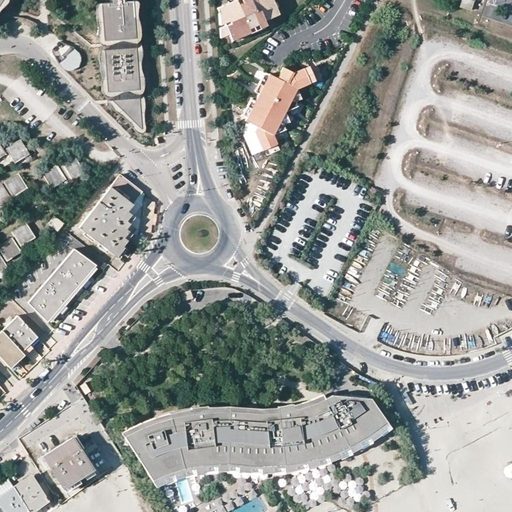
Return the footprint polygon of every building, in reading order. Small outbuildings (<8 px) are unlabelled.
[(133,2),(132,0),(111,0),(112,3),(101,4),(103,40),(136,38),(133,2)] [(259,9),(256,10),(252,0),(239,0),(217,10),(218,24),(223,23),(224,25),(228,34),(231,40),(266,25),(264,20),(259,9)] [(264,20),(278,13),(272,0),(252,0),(256,10),(259,9),(264,20)] [(470,0),(461,0),(459,7),(471,10),(473,1),(470,0)] [(219,38),(228,34),(224,25),(219,27),(219,38)] [(71,74),(85,59),(74,48),(60,63),(71,74)] [(138,90),(135,48),(104,48),(107,92),(138,90)] [(301,69),(293,73),(282,67),(276,78),(268,74),(244,120),(256,126),(254,131),(263,150),(277,143),(273,134),(296,89),(308,82),(301,69)] [(141,129),(140,98),(112,100),(141,129)] [(6,148),(14,163),(28,154),(19,140),(6,148)] [(84,172),(75,158),(61,166),(70,181),(84,172)] [(51,188),(65,179),(56,165),(42,174),(51,188)] [(27,188),(18,174),(4,183),(13,197),(27,188)] [(127,213),(143,194),(121,177),(81,228),(118,258),(124,250),(123,249),(127,242),(124,240),(129,233),(133,237),(137,231),(126,223),(131,216),(127,213)] [(0,204),(10,198),(1,184),(0,185),(0,204)] [(53,216),(48,224),(57,230),(62,223),(53,216)] [(21,246),(35,237),(26,223),(12,232),(21,246)] [(0,249),(7,261),(20,252),(12,238),(0,245),(0,249)] [(97,267),(76,249),(29,304),(50,322),(70,298),(97,267)] [(110,257),(103,281),(112,284),(119,260),(110,257)] [(3,330),(22,350),(32,341),(37,336),(19,316),(3,330)] [(0,356),(3,354),(14,366),(20,361),(26,355),(22,350),(3,330),(0,333),(0,356)] [(3,354),(0,356),(12,369),(14,366),(3,354)] [(294,407),(301,406),(306,404),(312,402),(317,400),(323,397),(322,394),(302,402),(293,405),(293,403),(277,406),(277,407),(254,408),(246,407),(222,406),(207,406),(207,405),(190,407),(190,408),(167,413),(142,422),(121,432),(122,435),(126,432),(131,430),(136,428),(140,426),(147,423),(156,420),(162,418),(167,416),(175,414),(180,413),(188,412),(195,411),(204,410),(215,409),(222,409),(229,409),(242,410),(249,411),(258,411),(266,411),(272,411),(279,410),(287,409),(294,407)] [(334,452),(350,445),(357,442),(365,437),(380,428),(386,422),(387,422),(370,398),(349,397),(331,395),(324,399),(323,397),(317,400),(312,402),(306,404),(301,406),(294,407),(287,409),(279,410),(272,411),(266,411),(258,411),(249,411),(242,410),(229,409),(222,409),(215,409),(204,410),(195,411),(188,412),(180,413),(175,414),(167,416),(162,418),(156,420),(147,423),(140,426),(136,428),(131,430),(126,432),(122,435),(153,482),(165,476),(174,472),(184,469),(196,466),(207,465),(222,463),(235,463),(250,465),(255,465),(264,465),(277,465),(284,464),(289,464),(301,462),(311,460),(322,457),(334,452)] [(392,428),(387,422),(386,422),(380,428),(381,434),(382,436),(392,428)] [(380,428),(365,437),(372,441),(381,434),(380,428)] [(373,442),(372,441),(365,437),(357,442),(361,447),(362,449),(373,442)] [(42,456),(63,488),(92,469),(71,438),(53,449),(42,456)] [(357,442),(350,445),(351,452),(361,447),(357,442)] [(334,452),(340,457),(341,459),(352,454),(351,452),(350,445),(334,452)] [(334,452),(322,457),(330,461),(340,457),(334,452)] [(311,460),(318,465),(319,467),(331,463),(330,461),(322,457),(311,460)] [(289,464),(296,470),(296,472),(308,470),(308,468),(301,462),(289,464)] [(207,465),(206,472),(206,474),(217,473),(217,472),(222,463),(207,465)] [(222,463),(217,472),(228,471),(235,463),(222,463)] [(235,463),(228,471),(228,473),(238,473),(238,472),(250,465),(235,463)] [(277,465),(272,473),(273,474),(277,474),(285,473),(285,472),(284,464),(277,465)] [(196,466),(196,474),(206,472),(207,465),(196,466)] [(250,465),(238,472),(250,473),(255,465),(250,465)] [(255,465),(250,473),(249,474),(261,475),(261,474),(264,465),(255,465)] [(264,465),(261,474),(272,473),(277,465),(264,465)] [(196,466),(184,469),(185,476),(186,477),(196,475),(196,474),(196,466)] [(174,472),(176,479),(185,476),(184,469),(174,472)] [(174,472),(165,476),(165,483),(166,484),(176,480),(176,479),(174,472)] [(165,476),(153,482),(156,487),(165,483),(165,476)] [(46,498),(31,477),(19,485),(18,483),(12,486),(14,489),(27,510),(46,498)] [(28,511),(27,510),(14,489),(12,486),(7,479),(0,483),(0,506),(3,511),(28,511)] [(27,510),(28,511),(32,511),(47,501),(46,498),(27,510)]
